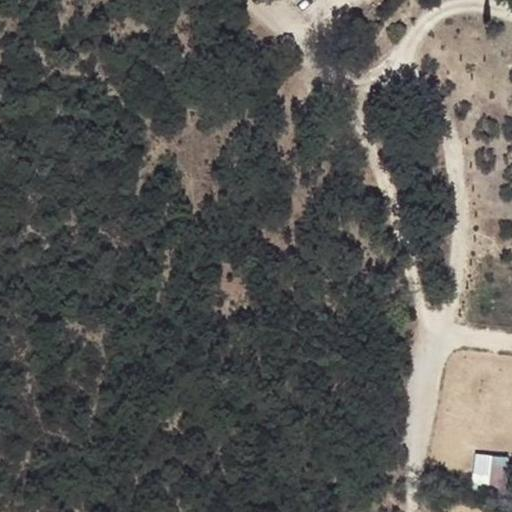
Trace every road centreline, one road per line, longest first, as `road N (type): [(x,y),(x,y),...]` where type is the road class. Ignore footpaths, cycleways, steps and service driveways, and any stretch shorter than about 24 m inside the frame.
road 1 (track): [(247,0),(294,68),(324,87),(356,87),(388,64),(413,79),(459,172),(455,292),(414,370),(409,511)]
road 2 (unknown): [(441,318),(392,178),(324,87)]
